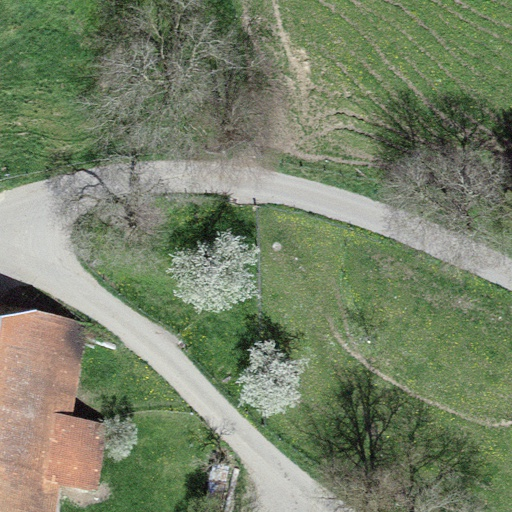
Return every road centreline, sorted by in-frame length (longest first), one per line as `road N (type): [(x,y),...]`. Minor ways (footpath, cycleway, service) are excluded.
road 1 (unclassified): [(511,279),(311,191),(182,175),(71,187),(0,221)]
road 2 (unclassified): [(318,511),(95,311),(46,276),(0,257)]
